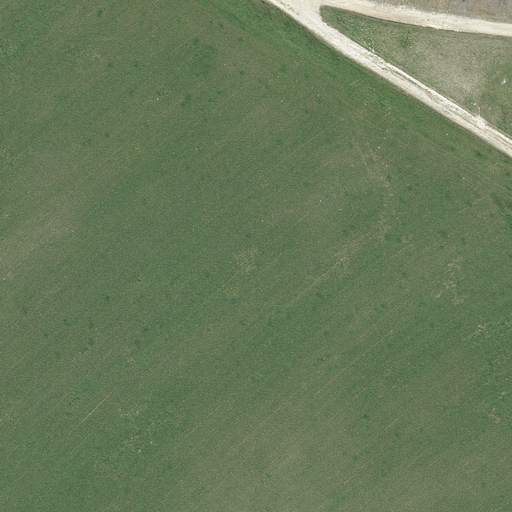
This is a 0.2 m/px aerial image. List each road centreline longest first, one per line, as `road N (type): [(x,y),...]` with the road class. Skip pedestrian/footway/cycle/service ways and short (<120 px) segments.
road 1 (track): [(278,0),(511,149)]
road 2 (track): [(511,28),(337,0)]
